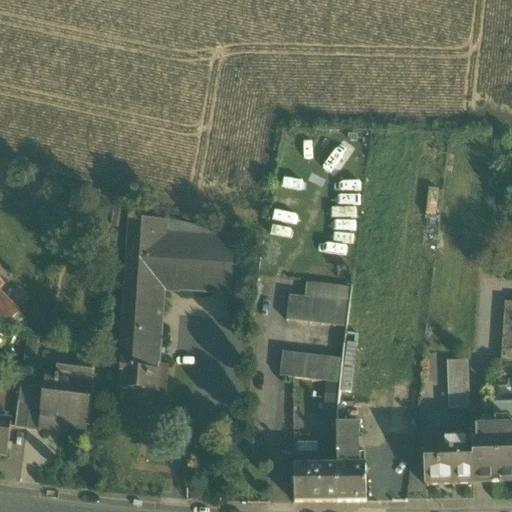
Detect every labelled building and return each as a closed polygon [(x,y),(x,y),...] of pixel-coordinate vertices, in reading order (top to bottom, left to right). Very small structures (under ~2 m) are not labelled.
[(235,240),(169,223),(169,224),(130,221),(129,249),(166,251),(164,291),(231,295),(235,240)] [(166,251),(129,249),(121,360),(134,361),(134,365),(143,365),(143,366),(159,367),(159,366),(164,291),(166,251)] [(0,281),(0,319),(6,326),(19,313),(0,294),(0,289),(4,286),(0,281)] [(307,284),(305,301),(314,302),(325,304),(337,305),(349,307),(351,290),(307,284)] [(287,323),(311,326),(314,302),(305,301),(290,299),(287,323)] [(325,304),(314,302),(311,326),(323,327),(325,304)] [(337,305),(325,304),(323,327),(334,329),(337,305)] [(349,307),(337,305),(334,329),(346,330),(349,307)] [(0,335),(8,327),(6,326),(0,319),(0,335)] [(511,327),(504,327),(503,339),(511,339),(511,327)] [(511,339),(503,339),(502,351),(511,351),(511,339)] [(511,351),(502,351),(501,363),(511,363),(511,351)] [(280,380),(292,381),(295,357),(283,356),(280,380)] [(292,381),(304,382),(307,358),(295,357),(292,381)] [(304,382),(316,383),(319,360),(307,358),(304,382)] [(143,365),(134,365),(134,361),(121,360),(119,391),(166,394),(167,367),(159,366),(159,367),(143,366),(143,365)] [(316,383),(328,384),(330,361),(319,360),(316,383)] [(328,384),(340,386),(341,373),(342,362),(330,361),(328,384)] [(449,364),(450,410),(470,409),(468,363),(449,364)] [(92,387),(46,381),(40,429),(86,435),(92,387)] [(326,417),(337,418),(340,386),(329,385),(326,417)] [(30,405),(20,404),(16,430),(27,432),(30,405)] [(511,404),(494,405),(494,429),(511,428),(511,404)] [(12,426),(0,424),(0,457),(8,459),(12,426)] [(361,426),(337,426),(338,469),(361,468),(360,438),(361,426)] [(511,428),(494,429),(472,430),(472,437),(474,486),(511,484),(511,428)] [(472,437),(427,439),(428,464),(424,464),(424,487),(474,486),(472,437)] [(297,469),(318,469),(318,456),(297,456),(297,469)] [(361,468),(338,469),(338,504),(367,504),(367,468),(361,468)] [(318,469),(297,469),(298,504),(338,504),(338,469),(318,469)]
